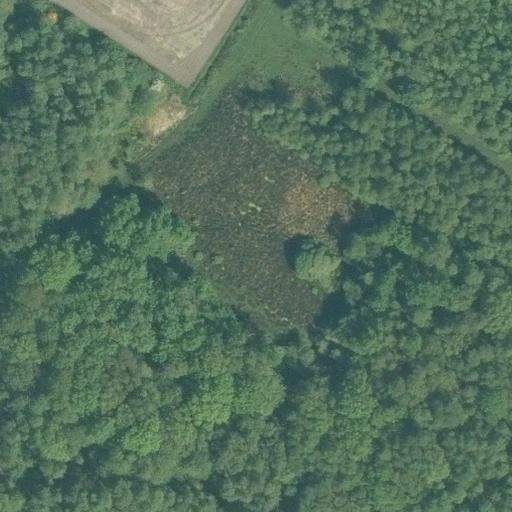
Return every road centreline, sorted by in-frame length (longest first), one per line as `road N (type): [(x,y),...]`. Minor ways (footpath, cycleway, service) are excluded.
road 1 (track): [(511,164),(385,84),(277,31),(268,13)]
road 2 (track): [(207,105),(276,0)]
